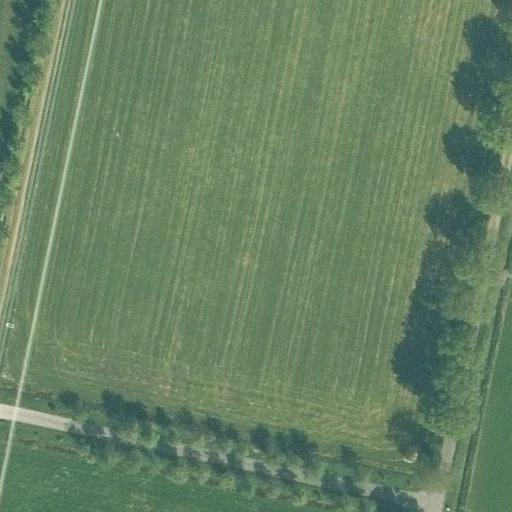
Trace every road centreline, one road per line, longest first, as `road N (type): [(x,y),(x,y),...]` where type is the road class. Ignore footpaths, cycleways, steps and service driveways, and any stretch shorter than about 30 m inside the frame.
road 1 (unclassified): [(432,511),(511,121)]
road 2 (unknown): [(67,0),(0,294)]
